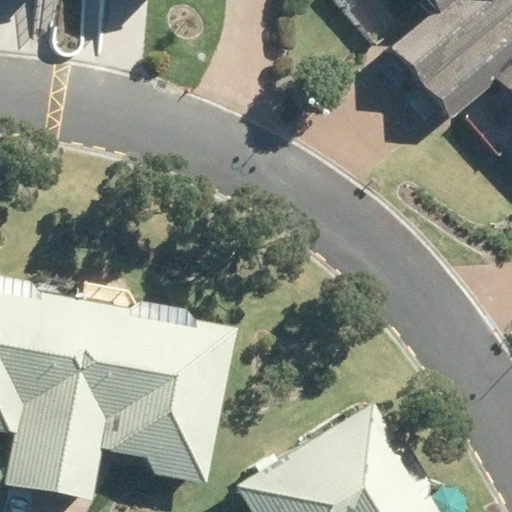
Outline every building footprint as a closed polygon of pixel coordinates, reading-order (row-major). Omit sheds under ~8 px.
[(511,0),(423,0),(432,11),(386,49),(416,85),(511,4),(511,0)] [(511,103),(511,4),(416,85),(446,119),(493,80),(511,103)] [(0,428),(13,431),(3,489),(48,497),(82,304),(32,295),(24,283),(0,278),(0,428)] [(82,304),(48,497),(87,503),(98,446),(137,452),(152,473),(204,483),(231,330),(187,322),(179,310),(137,303),(125,312),(82,304)] [(368,406),(237,488),(251,511),(433,511),(425,498),(427,484),(410,454),(395,451),(368,406)]
